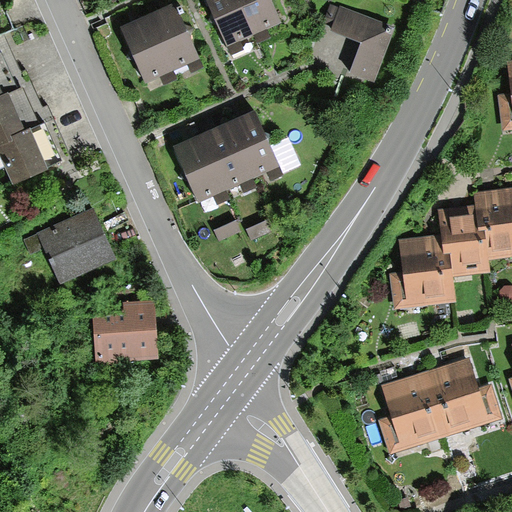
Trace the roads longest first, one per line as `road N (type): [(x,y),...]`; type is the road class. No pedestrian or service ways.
road 1 (tertiary): [(245,366),(406,141),(469,0)]
road 2 (residential): [(55,0),(189,285),(245,366)]
road 3 (residential): [(326,511),(303,469),(226,392)]
road 4 (tertiary): [(139,511),(226,392)]
